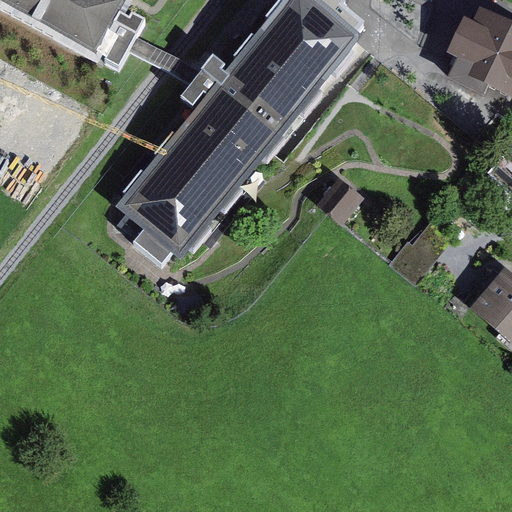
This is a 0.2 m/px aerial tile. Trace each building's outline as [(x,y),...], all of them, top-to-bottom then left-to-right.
[(133,0),(0,0),(0,3),(122,72),(135,48),(143,34),(150,20),(129,8),(133,0)] [(201,107),(126,200),(191,252),(375,24),(343,0),(283,0),(232,66),(217,54),(206,68),(196,81),(185,94),(201,107)] [(456,57),(511,84),(511,34),(476,17),(469,30),(461,26),(452,44),(461,48),(456,57)] [(175,52),(143,34),(135,48),(165,65),(196,81),(206,68),(175,52)] [(511,146),(492,171),(511,187),(511,146)] [(361,199),(340,182),(321,205),(342,222),(361,199)] [(511,268),(485,299),(511,321),(511,268)]
